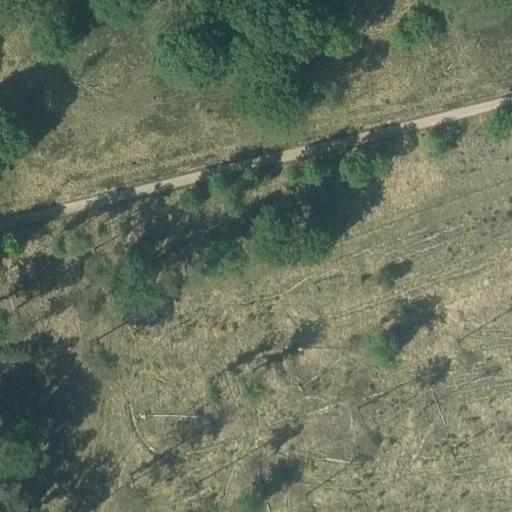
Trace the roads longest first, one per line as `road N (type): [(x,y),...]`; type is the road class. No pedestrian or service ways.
road 1 (track): [(511,110),(0,235)]
road 2 (unknown): [(511,97),(0,219)]
